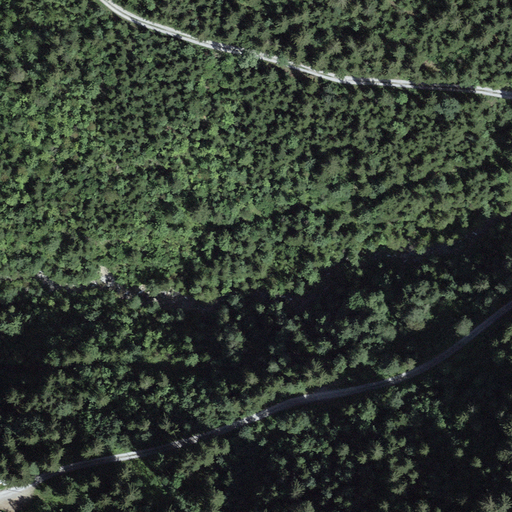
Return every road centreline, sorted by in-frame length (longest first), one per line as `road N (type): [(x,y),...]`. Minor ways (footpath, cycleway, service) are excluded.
road 1 (track): [(105,0),(202,42),(344,79),(511,95)]
road 2 (track): [(301,401),(0,497)]
road 3 (track): [(511,305),(422,370),(301,401)]
